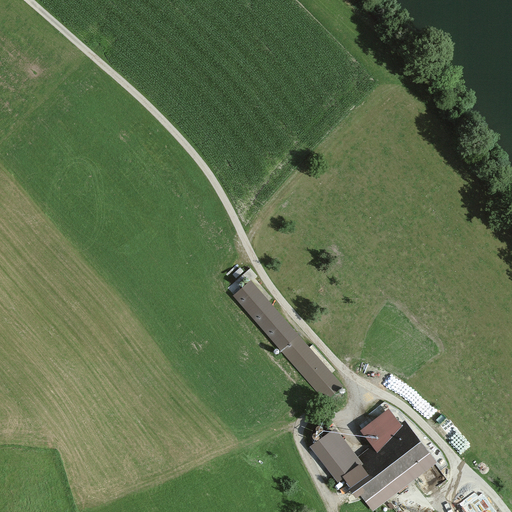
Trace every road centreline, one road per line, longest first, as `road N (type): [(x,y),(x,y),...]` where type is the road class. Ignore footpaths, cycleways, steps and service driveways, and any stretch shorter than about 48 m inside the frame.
road 1 (track): [(507,511),(415,415),(342,367),(280,299),(193,153),(29,0)]
road 2 (track): [(332,511),(299,428),(311,416),(346,413),(363,384)]
